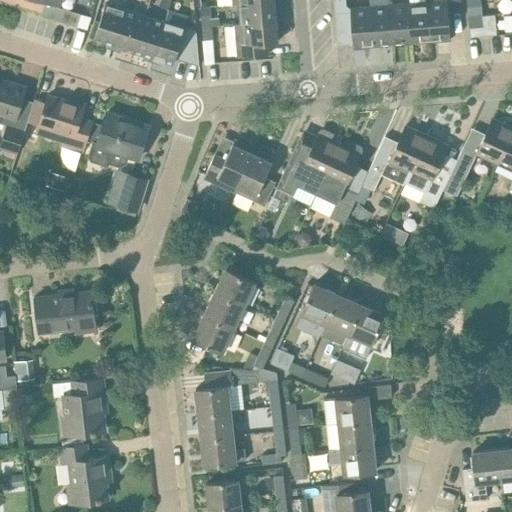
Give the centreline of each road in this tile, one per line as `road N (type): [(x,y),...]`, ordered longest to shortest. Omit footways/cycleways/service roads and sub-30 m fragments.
road 1 (residential): [(169,511),(140,253)]
road 2 (residential): [(511,72),(307,92)]
road 3 (residential): [(189,107),(0,42)]
road 4 (residential): [(140,253),(189,107)]
road 5 (residential): [(418,511),(447,427),(511,421)]
road 6 (residential): [(0,269),(140,253)]
